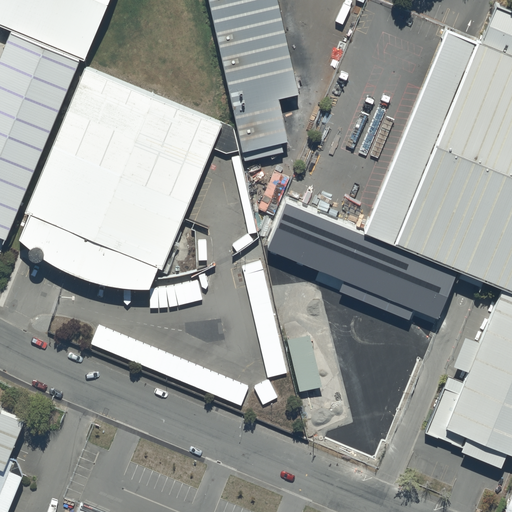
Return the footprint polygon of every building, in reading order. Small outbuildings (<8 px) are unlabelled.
[(0,0),(0,24),(82,58),(106,0),(0,0)] [(297,91),(277,0),(206,0),(240,151),(286,141),(276,95),(297,91)] [(511,455),(511,11),(495,5),(481,40),(445,25),(363,229),(502,285),(480,338),(463,331),(450,364),(467,371),(463,382),(446,375),(421,436),(436,442),(442,428),(463,436),(458,450),(500,467),(506,453),(511,455)] [(0,252),(79,62),(11,34),(0,59),(0,252)] [(220,125),(86,69),(25,212),(30,214),(19,239),(44,259),(72,273),(111,285),(148,287),(220,125)] [(221,170),(242,166),(240,156),(219,160),(221,170)] [(242,166),(221,170),(223,179),(243,175),(242,166)] [(310,329),(287,334),(299,386),(322,381),(310,329)] [(0,511),(4,511),(21,473),(4,466),(24,417),(0,407),(0,511)] [(111,511),(66,494),(59,511),(111,511)] [(10,503),(7,511),(10,511),(27,511),(29,511),(10,503)]
